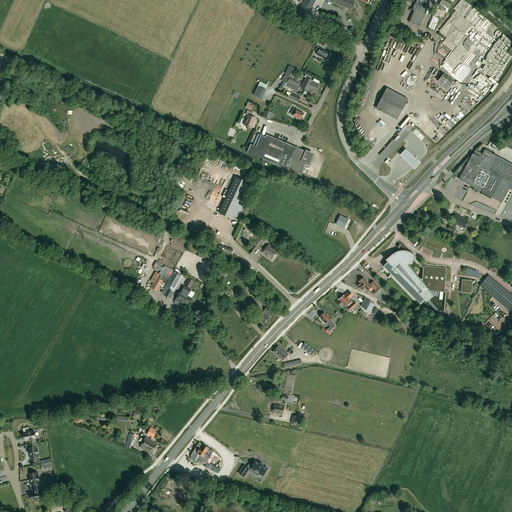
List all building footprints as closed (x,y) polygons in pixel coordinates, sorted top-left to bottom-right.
[(303,0),(296,16),(305,20),(315,0),(303,0)] [(328,0),(334,3),(333,6),(337,8),(338,5),(342,7),(342,6),(351,10),(355,2),(350,0),(328,0)] [(419,26),(430,0),(416,0),(412,10),(414,11),(409,22),(419,26)] [(316,41),(323,46),(326,42),(318,37),(316,41)] [(333,56),(328,53),(317,47),(315,51),(323,55),(324,55),(326,56),(324,59),(330,62),(333,56)] [(313,81),(313,80),(311,79),(312,77),(306,74),(304,77),(306,78),(301,87),(308,90),(309,90),(313,81)] [(291,84),(293,80),(289,78),(290,77),(286,75),(281,80),(287,83),(288,82),(291,84)] [(314,79),(313,80),(313,81),(309,90),(308,90),(307,91),(311,93),(312,90),(315,92),(319,84),(319,83),(319,82),(314,79)] [(293,80),(291,84),(292,84),(300,88),(300,87),(299,86),(300,84),(297,82),(293,80)] [(256,90),(264,95),(266,90),(265,90),(267,85),(260,81),(256,90)] [(408,99),(387,87),(375,109),(397,120),(408,99)] [(264,95),(256,90),(253,95),(262,99),(264,95)] [(290,98),(295,101),(296,101),(298,102),(300,98),(292,94),(287,92),(285,96),(290,98)] [(293,115),(301,119),(304,114),(296,110),(296,109),(294,108),(290,114),(293,116),(293,115)] [(247,110),(246,114),(248,115),(244,125),(251,128),(255,118),(251,116),(253,113),(247,110)] [(266,110),(263,117),(269,120),(271,112),(266,110)] [(313,154),(266,135),(265,137),(261,135),(256,147),(250,144),(247,153),(262,159),(261,161),(267,164),(270,162),(301,175),(306,163),(308,164),(313,154)] [(421,163),(406,149),(400,155),(415,169),(421,163)] [(473,154),(466,168),(461,175),(473,182),(471,186),(475,188),(474,190),(477,192),(478,190),(502,203),(511,183),(511,164),(497,156),(496,157),(490,154),(488,157),(482,153),(482,154),(476,151),(474,155),(473,154)] [(54,174),(56,169),(42,163),(40,168),(54,174)] [(306,168),(306,173),(307,173),(307,176),(314,176),(314,168),(306,168)] [(248,183),(235,177),(218,213),(231,219),(233,215),(238,218),(243,207),(238,204),(248,183)] [(456,228),(457,225),(464,228),(468,220),(455,215),(452,223),(453,223),(452,226),(450,225),(447,230),(454,233),(456,228)] [(278,251),(268,244),(263,253),(272,259),(278,251)] [(221,252),(231,255),(233,249),(222,246),(221,252)] [(211,262),(213,257),(200,251),(197,256),(211,262)] [(445,269),(423,267),(422,279),(419,279),(407,265),(415,258),(414,256),(413,256),(412,255),(409,253),(405,252),(403,251),(400,251),(397,252),(394,254),(393,254),(386,260),(387,262),(384,266),(420,303),(426,297),(428,299),(432,295),(427,289),(443,291),(445,269)] [(218,272),(224,277),(229,271),(223,266),(218,272)] [(157,278),(156,277),(150,288),(157,291),(159,287),(162,289),(171,273),(162,268),(157,278)] [(170,299),(180,280),(180,279),(181,277),(173,272),(161,293),(164,294),(164,295),(170,299)] [(188,278),(184,285),(190,288),(194,281),(188,278)] [(367,290),(371,287),(363,278),(359,282),(360,283),(357,285),(361,290),(364,287),(367,290)] [(470,293),(471,281),(461,280),(460,292),(470,293)] [(381,290),(378,287),(373,281),(370,284),(374,289),(371,292),(375,296),(376,296),(380,299),(382,298),(384,299),(387,296),(385,294),(386,294),(381,290)] [(187,306),(191,298),(188,296),(191,290),(184,286),(181,292),(180,291),(175,300),(183,304),(187,306)] [(345,305),(347,307),(346,308),(350,312),(350,311),(353,313),(356,311),(354,308),(357,305),(351,297),(353,295),(349,291),(344,295),(339,299),(345,305)] [(269,302),(261,295),(257,299),(265,306),(269,302)] [(371,301),(364,298),(360,306),(366,310),(366,311),(370,313),(374,305),(370,302),(371,301)] [(264,310),(257,318),(264,324),(269,317),(268,316),(269,315),(270,315),(273,311),(267,306),(264,310)] [(325,323),(326,322),(330,327),(328,329),(327,328),(325,331),(330,335),(332,332),(331,331),(336,326),(329,319),(330,319),(324,313),(319,317),(325,323)] [(304,343),(301,347),(311,355),(314,351),(304,343)] [(288,354),(278,346),(273,352),(282,360),(288,354)] [(272,412),(282,414),(283,407),(274,405),(272,412)] [(299,417),(292,415),(290,423),(297,424),(299,417)] [(83,420),(80,416),(73,420),(77,425),(83,420)] [(153,438),(157,431),(151,427),(146,435),(153,438)] [(25,441),(29,440),(30,444),(36,443),(33,431),(23,433),(25,441)] [(129,433),(125,447),(131,449),(134,434),(129,433)] [(158,444),(145,437),(140,447),(152,454),(158,444)] [(191,454),(191,455),(191,456),(191,457),(191,459),(192,460),(193,461),(195,462),(196,462),(197,463),(199,462),(201,461),(202,462),(205,464),(207,462),(210,463),(216,453),(213,451),(199,442),(196,447),(195,446),(194,449),(191,454)] [(36,443),(30,444),(30,448),(28,448),(31,459),(39,457),(36,443)] [(244,466),(239,473),(244,477),(248,469),(249,470),(250,468),(255,471),(253,473),(258,476),(259,474),(262,476),(263,475),(267,469),(267,468),(263,465),(260,463),(259,463),(255,461),(255,460),(255,461),(251,467),(248,465),(246,468),(244,466)] [(210,463),(207,462),(204,467),(218,473),(220,468),(210,463)] [(37,473),(29,474),(31,484),(33,484),(34,488),(40,487),(37,473)] [(42,499),(40,487),(34,488),(34,492),(31,493),(32,501),(42,499)]
